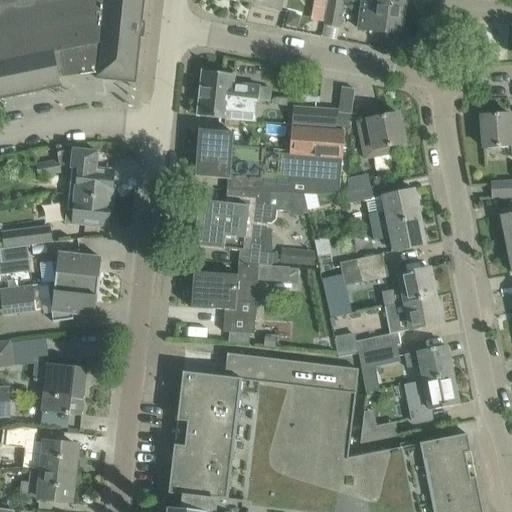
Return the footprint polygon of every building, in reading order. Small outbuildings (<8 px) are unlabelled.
[(0,0),(0,99),(61,87),(59,77),(97,73),(97,79),(121,81),(124,81),(126,81),(129,80),(131,78),(133,77),(135,74),(136,72),(137,69),(140,37),(143,38),(144,22),(142,22),(144,0),(0,0)] [(252,0),(252,3),(281,11),(284,0),(252,0)] [(329,0),(325,24),(339,27),(344,0),(329,0)] [(372,4),(362,2),(361,15),(359,29),(401,35),(404,8),(372,4)] [(202,71),(200,94),(258,100),(259,87),(233,84),(234,75),(202,71)] [(338,109),(338,112),(351,113),(355,90),(341,88),(338,109)] [(258,100),(200,94),(197,116),(255,123),(256,115),(258,100)] [(304,107),(303,125),(337,127),(337,125),(338,112),(338,109),(304,107)] [(338,112),(337,125),(350,126),(351,113),(338,112)] [(357,122),(365,159),(374,157),(377,172),(393,169),(388,147),(405,144),(398,114),(357,122)] [(481,116),(483,148),(511,146),(511,143),(510,114),(481,116)] [(228,179),(227,190),(305,195),(339,193),(344,131),(292,127),(290,155),(265,153),(264,167),(249,166),(249,161),(196,157),(195,177),(228,179)] [(199,130),(196,157),(249,161),(249,166),(264,167),(265,153),(265,148),(233,146),(234,132),(199,130)] [(72,169),(69,195),(114,200),(115,187),(113,186),(114,172),(96,171),(98,152),(73,150),(57,153),(58,160),(36,165),(38,177),(62,172),(61,167),(72,169)] [(511,198),(511,181),(492,183),(493,200),(511,198)] [(366,200),(372,228),(420,218),(414,190),(391,195),(389,184),(368,187),(343,193),(345,204),(366,200)] [(240,251),(240,263),(271,265),(271,264),(272,257),(268,254),(263,254),(267,224),(271,224),(275,221),(276,212),(275,210),(290,211),(304,213),(308,213),(305,195),(227,190),(226,203),(199,201),(195,233),(197,233),(197,238),(195,238),(194,246),(224,250),(224,249),(229,249),(229,250),(240,251)] [(114,200),(69,195),(66,222),(108,226),(110,212),(112,213),(114,200)] [(511,213),(502,216),(508,245),(511,244),(511,213)] [(420,218),(372,228),(374,241),(391,238),(394,252),(425,246),(420,218)] [(2,233),(4,248),(52,242),(50,226),(2,233)] [(0,249),(0,253),(1,264),(29,260),(27,246),(0,249)] [(282,249),(280,263),(314,267),(315,252),(282,249)] [(55,283),(98,288),(101,258),(80,255),(79,250),(55,253),(56,261),(40,263),(42,284),(48,284),(55,283)] [(357,260),(340,264),(342,275),(385,266),(382,255),(357,260)] [(193,273),(191,308),(225,310),(223,333),(230,333),(249,334),(255,335),(257,303),(256,303),(257,280),(259,264),(240,263),(239,275),(193,273)] [(385,266),(342,275),(345,286),(345,287),(362,283),(387,278),(385,266)] [(382,292),(385,307),(436,296),(430,269),(399,275),(401,288),(382,292)] [(342,275),(324,278),(328,297),(346,293),(345,287),(345,286),(342,275)] [(55,283),(48,284),(53,322),(73,320),(73,318),(73,315),(94,317),(98,288),(55,283)] [(0,297),(1,297),(3,315),(35,311),(32,286),(0,289),(0,297)] [(390,334),(336,346),(338,358),(358,354),(397,345),(400,345),(398,333),(441,324),(436,296),(385,307),(390,334)] [(0,343),(0,367),(13,366),(10,342),(0,343)] [(375,368),(401,362),(397,345),(358,354),(358,356),(363,379),(366,393),(376,391),(379,391),(378,385),(375,368)] [(421,366),(424,381),(452,376),(446,346),(404,355),(407,369),(421,366)] [(482,511),(467,435),(348,458),(358,370),(227,354),(225,378),(183,373),(169,494),(170,495),(169,496),(168,508),(167,508),(166,511),(482,511)] [(42,412),(81,416),(87,369),(47,364),(35,363),(33,381),(45,383),(42,412)] [(458,405),(452,376),(424,381),(407,385),(411,400),(408,401),(411,415),(414,415),(416,425),(434,421),(432,410),(458,405)] [(0,390),(0,415),(9,415),(8,391),(0,390)] [(385,424),(376,426),(362,429),(360,444),(388,438),(385,424)] [(31,454),(30,468),(75,473),(78,446),(25,440),(24,453),(31,454)] [(75,473),(30,468),(28,484),(19,483),(18,495),(37,497),(37,498),(72,502),(75,473)]
